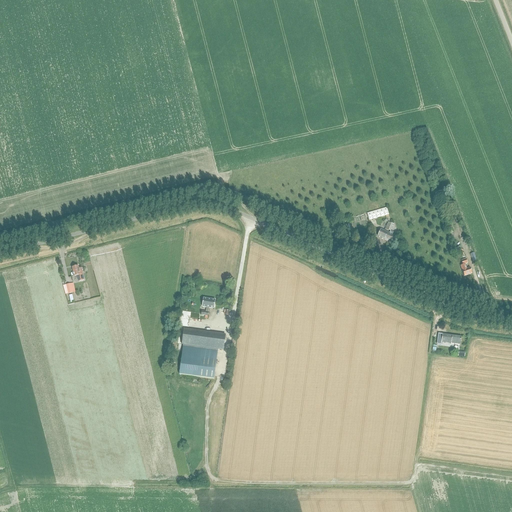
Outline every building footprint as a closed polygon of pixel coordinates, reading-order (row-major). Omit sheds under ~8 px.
[(368,213),(370,220),(388,215),(386,208),(368,213)] [(380,230),(377,236),(392,243),(395,236),(392,234),(393,232),(391,231),(389,233),(380,230)] [(466,259),(461,261),(463,265),(460,266),(464,276),(472,273),(470,268),(467,269),(465,264),(468,263),(466,259)] [(78,266),(72,268),(73,272),(72,272),(73,275),(74,275),(74,276),(77,276),(79,282),(84,280),(81,268),(79,268),(78,266)] [(206,312),(201,311),(201,316),(202,316),(203,315),(205,316),(205,318),(208,318),(209,308),(213,309),(215,300),(204,298),(202,307),(206,307),(206,312)] [(182,309),(180,324),(189,325),(190,318),(191,313),(191,310),(182,309)] [(225,335),(184,329),(182,344),(223,350),(225,335)] [(439,334),(438,342),(441,342),(460,345),(461,336),(447,335),(442,334),(439,334)] [(214,379),(216,361),(182,356),(179,374),(214,379)]
